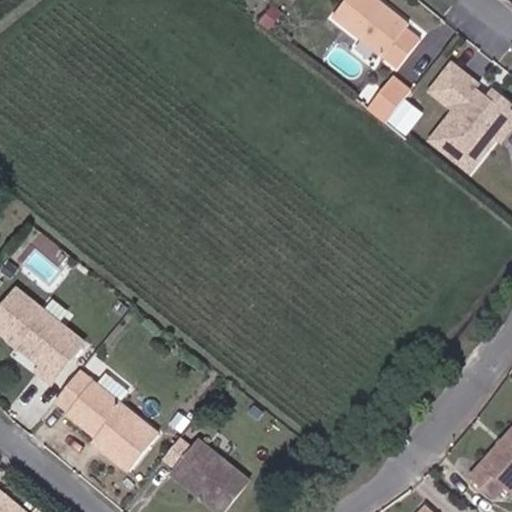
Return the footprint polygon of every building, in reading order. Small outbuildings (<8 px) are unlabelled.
[(410,28),(374,0),(349,0),(334,19),(400,69),(421,43),(407,32),(410,28)] [(480,87),(455,68),(434,94),(457,111),(433,143),(471,173),(511,120),(511,105),(500,96),(493,104),(477,92),(480,87)] [(395,83),(370,114),(387,127),(413,96),(395,83)] [(90,341),(24,290),(0,320),(0,325),(48,363),(43,371),(58,382),(90,341)] [(164,436),(85,371),(62,400),(75,412),(73,414),(102,438),(111,446),(108,450),(135,472),(164,436)] [(511,494),(511,492),(511,430),(470,479),(492,498),(502,487),(511,494)] [(203,452),(184,436),(169,456),(189,471),(203,452)] [(99,443),(108,450),(111,446),(102,438),(99,443)] [(210,443),(203,452),(189,471),(185,478),(228,510),(254,476),(210,443)] [(0,505),(8,511),(30,511),(0,487),(0,505)]
